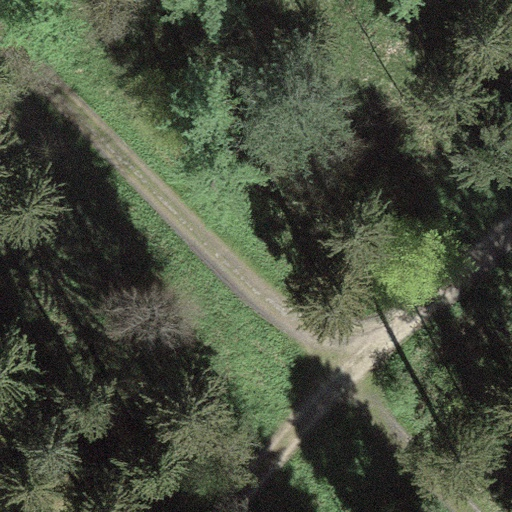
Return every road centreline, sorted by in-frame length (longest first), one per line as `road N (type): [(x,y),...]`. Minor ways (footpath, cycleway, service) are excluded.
road 1 (track): [(0,33),(341,374)]
road 2 (track): [(511,226),(341,374)]
road 3 (track): [(341,374),(228,511)]
road 4 (track): [(453,511),(341,374)]
